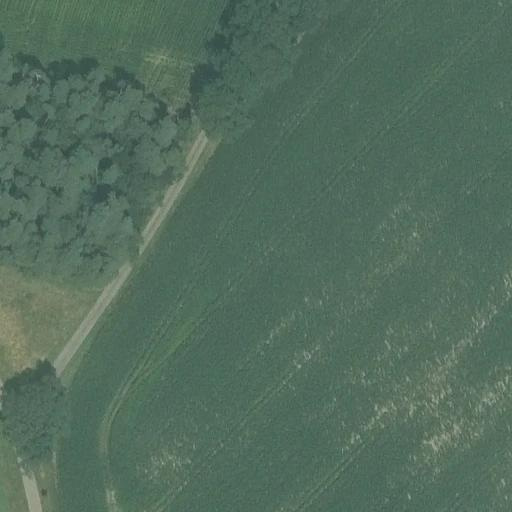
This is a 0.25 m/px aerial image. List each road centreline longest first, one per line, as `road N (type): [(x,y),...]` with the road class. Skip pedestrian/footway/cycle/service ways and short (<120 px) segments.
road 1 (unknown): [(16,414),(56,370),(223,103),(266,0)]
road 2 (unclassified): [(40,511),(0,381)]
